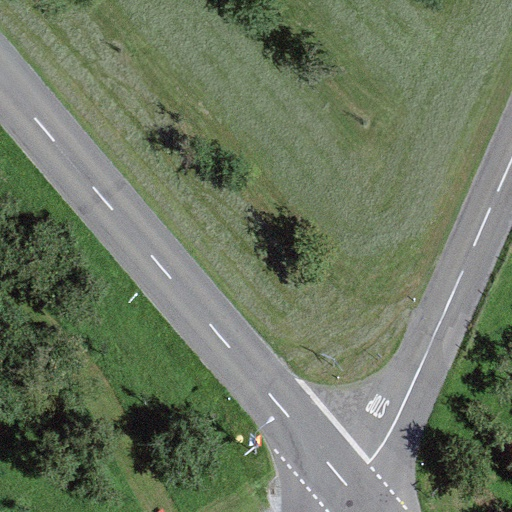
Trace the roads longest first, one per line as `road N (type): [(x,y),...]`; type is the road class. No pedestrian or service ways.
road 1 (tertiary): [(0,76),(362,504)]
road 2 (tertiary): [(362,504),(372,462),(402,414),(511,163)]
